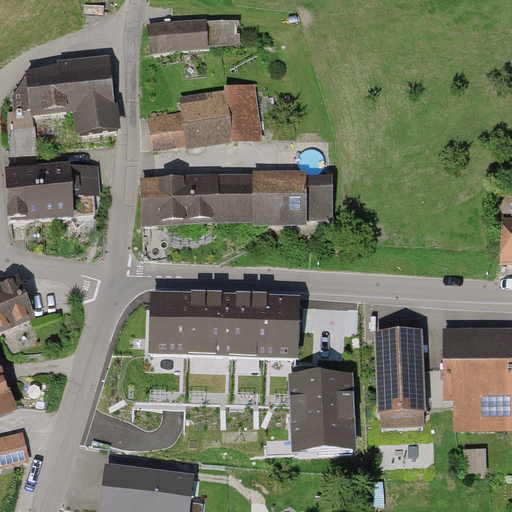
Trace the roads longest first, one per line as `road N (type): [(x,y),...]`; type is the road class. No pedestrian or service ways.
road 1 (unclassified): [(511,292),(113,278)]
road 2 (unclassified): [(113,278),(139,0)]
road 3 (unclassified): [(113,278),(45,511)]
